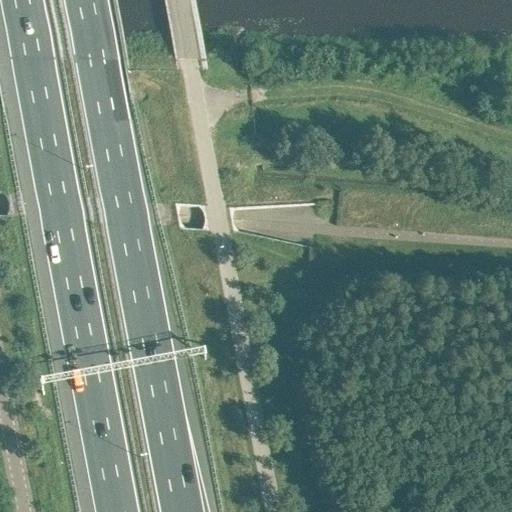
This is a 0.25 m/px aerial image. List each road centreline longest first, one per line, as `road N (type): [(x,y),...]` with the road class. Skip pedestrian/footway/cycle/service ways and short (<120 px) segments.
road 1 (motorway): [(182,511),(85,0)]
road 2 (motorway): [(21,0),(118,511)]
road 3 (unclassified): [(273,511),(177,0)]
road 4 (tertiary): [(24,511),(0,380)]
